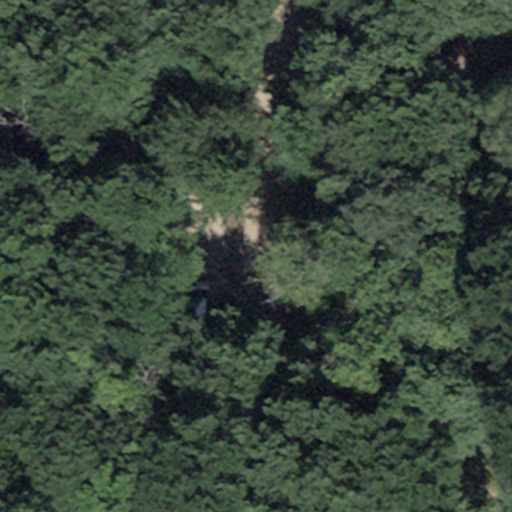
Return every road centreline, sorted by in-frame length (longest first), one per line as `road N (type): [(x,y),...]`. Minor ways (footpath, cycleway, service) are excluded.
road 1 (track): [(150,139),(282,203),(423,217),(511,211)]
road 2 (track): [(479,511),(213,252)]
road 3 (residential): [(213,252),(150,139),(120,0)]
